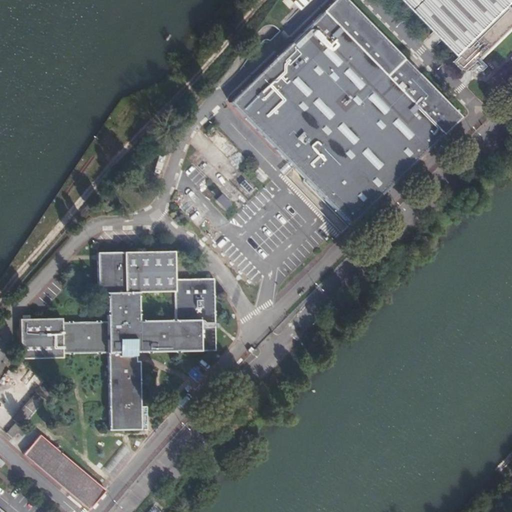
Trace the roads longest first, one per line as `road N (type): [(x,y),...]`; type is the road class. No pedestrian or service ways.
road 1 (unclassified): [(511,111),(389,229),(123,511)]
road 2 (track): [(260,0),(0,298)]
